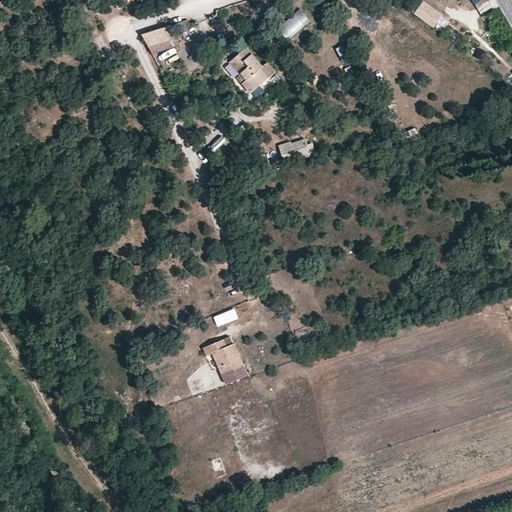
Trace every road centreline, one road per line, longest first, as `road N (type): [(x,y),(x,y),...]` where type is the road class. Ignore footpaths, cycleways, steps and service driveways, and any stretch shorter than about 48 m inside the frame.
road 1 (residential): [(217,0),(140,23),(131,34),(257,317),(244,332)]
road 2 (track): [(126,511),(0,309)]
